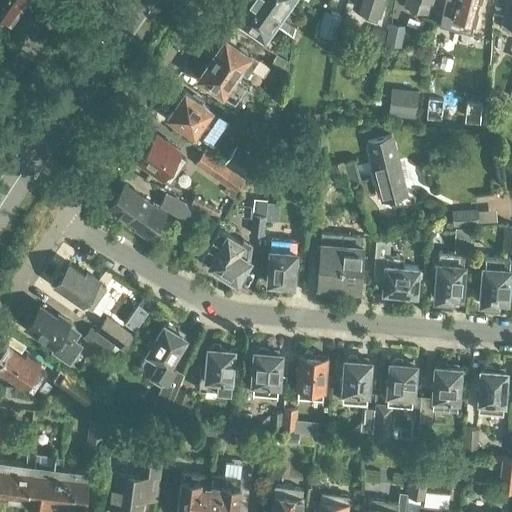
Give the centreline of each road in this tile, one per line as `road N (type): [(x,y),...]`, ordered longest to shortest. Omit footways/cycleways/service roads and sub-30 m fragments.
road 1 (residential): [(511,336),(228,312),(62,220)]
road 2 (residential): [(62,220),(214,0)]
road 3 (primary): [(0,217),(143,0)]
road 4 (residential): [(69,0),(0,101)]
